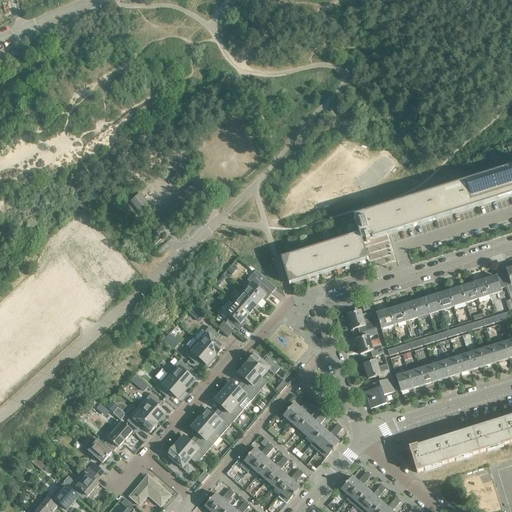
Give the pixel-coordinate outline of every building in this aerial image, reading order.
[(511,171),(355,220),(360,237),(283,261),(282,259),(281,259),(289,285),(290,284),(289,281),(366,257),(367,260),(368,260),(362,240),(362,238),(365,237),(366,242),(370,241),(368,236),(371,235),(372,237),(511,193),(511,171)] [(196,182),(164,209),(175,222),(207,195),(196,182)] [(140,193),(130,202),(156,233),(166,224),(140,193)] [(387,248),(373,251),(375,258),(388,255),(387,248)] [(233,265),(228,272),(232,275),(237,269),(233,265)] [(87,319),(102,305),(71,270),(56,284),(87,319)] [(272,293),(276,289),(257,272),(255,274),(258,277),(256,279),(272,293)] [(243,294),(257,305),(262,300),(264,302),(272,293),(256,279),(258,277),(255,274),(254,274),(247,281),(251,285),(243,294)] [(506,287),(511,286),(508,275),(502,277),(506,287)] [(222,277),(214,286),(217,288),(225,280),(222,277)] [(483,281),(488,296),(501,292),(500,289),(497,278),(496,277),(483,281)] [(500,289),(506,287),(502,277),(497,278),(500,289)] [(33,281),(0,310),(0,395),(0,396),(76,328),(33,281)] [(477,300),(488,296),(483,281),(472,285),(477,300)] [(465,304),(477,300),(472,285),(460,288),(465,304)] [(448,292),(453,308),(465,304),(460,288),(448,292)] [(441,311),(453,308),(448,292),(436,296),(441,311)] [(235,303),(248,315),(253,309),(256,311),(259,307),(257,305),(243,294),(235,303)] [(429,315),(441,311),(436,296),(424,299),(429,315)] [(417,319),(429,315),(424,299),(412,303),(417,319)] [(227,321),(224,325),(232,331),(234,328),(238,332),(246,323),(243,321),(248,315),(235,303),(226,313),(231,317),(227,321)] [(405,323),(417,319),(412,303),(400,307),(405,323)] [(189,313),(200,321),(204,316),(194,307),(189,313)] [(388,311),(393,326),(405,323),(400,307),(388,311)] [(370,313),(362,315),(361,311),(348,315),(353,330),(363,327),(365,333),(376,329),(370,313)] [(381,330),(393,326),(388,311),(376,314),(381,330)] [(495,317),(496,323),(509,319),(508,313),(495,317)] [(484,327),(496,323),(495,317),(483,321),(484,327)] [(473,330),(484,327),(483,321),(471,325),(473,330)] [(233,332),(232,331),(224,325),(219,330),(228,338),(233,332)] [(459,328),(461,334),(473,330),(471,325),(459,328)] [(197,341),(215,357),(216,356),(217,357),(224,348),(215,341),(219,336),(209,327),(197,341)] [(449,338),(461,334),(459,328),(447,332),(449,338)] [(435,336),(437,342),(449,338),(447,332),(435,336)] [(170,336),(166,341),(170,345),(174,340),(170,336)] [(190,347),(195,338),(191,336),(186,344),(190,347)] [(383,354),(381,345),(379,339),(371,341),(373,348),(372,348),(368,336),(356,340),(360,355),(371,351),(373,357),(383,354)] [(425,345),(437,342),(435,336),(423,340),(425,345)] [(413,349),(425,345),(423,340),(411,344),(413,349)] [(511,357),(511,340),(503,344),(508,359),(511,357)] [(215,357),(197,341),(196,341),(189,349),(190,350),(185,355),(195,364),(199,359),(208,367),(214,360),(213,359),(215,357)] [(401,353),(413,349),(411,344),(399,347),(401,353)] [(496,363),(508,359),(503,344),(491,347),(496,363)] [(389,357),(401,353),(399,347),(388,351),(389,357)] [(484,367),(496,363),(491,347),(479,351),(484,367)] [(472,370),(484,367),(479,351),(468,355),(472,370)] [(247,364),(246,365),(262,378),(268,370),(274,375),(280,369),(267,358),(263,363),(254,355),(247,364)] [(456,359),(461,374),(472,370),(468,355),(456,359)] [(448,378),(461,374),(456,359),(444,362),(448,378)] [(168,375),(186,390),(187,389),(188,390),(195,382),(186,374),(190,369),(180,361),(168,375)] [(380,382),(391,379),(388,370),(387,365),(379,367),(380,372),(380,373),(376,361),(364,365),(368,380),(379,376),(380,382)] [(431,366),(436,382),(448,378),(444,362),(431,366)] [(267,383),(262,378),(246,365),(244,367),(237,374),(248,383),(244,387),(255,397),(267,383)] [(424,385),(436,382),(431,366),(420,370),(424,385)] [(161,381),(167,372),(162,369),(156,377),(161,381)] [(413,389),(424,385),(420,370),(408,374),(413,389)] [(401,393),(413,389),(408,374),(396,377),(401,393)] [(184,393),(186,390),(168,375),(156,389),(166,397),(170,393),(179,400),(185,393),(184,393)] [(135,376),(131,381),(136,386),(141,381),(135,376)] [(391,379),(380,382),(373,385),(374,390),(365,393),(371,410),(386,405),(384,396),(396,392),(391,379)] [(275,390),(280,394),(288,385),(283,381),(275,390)] [(244,410),(255,397),(244,387),(241,391),(230,382),(224,389),(225,390),(223,392),(244,410)] [(244,410),(223,392),(222,393),(221,393),(214,401),(224,410),(221,414),(232,424),(244,410)] [(139,408),(157,424),(159,422),(160,422),(166,415),(157,407),(161,403),(151,394),(139,408)] [(291,424),(311,400),(309,398),(300,409),(295,404),(289,411),(289,410),(288,412),(284,417),(291,424)] [(298,430),(310,417),(304,413),(313,403),(311,400),(291,424),(298,430)] [(112,401),(106,407),(113,413),(118,407),(112,401)] [(118,408),(113,413),(121,420),(124,416),(124,413),(118,408)] [(156,425),(157,424),(139,408),(127,422),(137,431),(141,426),(150,434),(157,425),(156,425)] [(199,419),(214,433),(220,438),(232,424),(221,414),(217,418),(206,409),(200,416),(201,417),(199,419)] [(306,437),(326,413),(324,411),(315,422),(310,417),(298,430),(306,437)] [(313,443),(324,430),(319,426),(328,415),(326,413),(306,437),(313,443)] [(214,433),(199,419),(198,420),(197,420),(190,428),(201,437),(197,442),(208,451),(213,446),(207,441),(214,433)] [(511,420),(418,450),(417,447),(417,446),(409,449),(417,473),(511,443),(511,420)] [(108,440),(104,444),(113,452),(117,447),(118,449),(132,432),(123,423),(108,440)] [(329,435),(324,430),(313,443),(311,446),(318,452),(341,426),(338,424),(329,435)] [(343,428),(341,426),(318,453),(325,459),(328,456),(332,451),(333,452),(334,450),(334,449),(339,443),(334,438),(343,428)] [(196,465),(208,451),(197,442),(193,446),(183,437),(177,444),(175,447),(191,460),(196,465)] [(102,464),(111,454),(98,442),(89,452),(102,464)] [(252,469),(272,446),(270,444),(261,454),(255,450),(250,456),(249,455),(248,457),(249,457),(244,462),(252,469)] [(259,475),(270,462),(265,458),(274,448),(272,446),(252,469),(259,475)] [(191,460),(175,447),(175,448),(174,447),(167,455),(182,469),(191,460)] [(267,482),(287,459),(284,456),(275,467),(270,462),(259,475),(267,482)] [(36,458),(32,463),(37,467),(41,463),(36,458)] [(289,461),(287,459),(267,482),(274,488),(285,475),(280,471),(289,461)] [(89,469),(100,478),(104,473),(93,464),(89,469)] [(96,482),(100,478),(89,469),(85,473),(88,476),(78,487),(72,481),(68,486),(83,499),(86,496),(88,497),(99,484),(96,482)] [(290,480),(285,475),(274,488),(281,495),(301,471),(299,469),(290,480)] [(304,473),(301,471),(281,495),(289,501),(293,496),(294,496),(295,495),(295,494),(300,488),(295,483),(304,473)] [(196,481),(201,485),(209,476),(204,472),(196,481)] [(349,497),(369,474),(367,472),(358,482),(353,478),(347,484),(345,485),(346,486),(342,491),(349,497)] [(369,474),(349,497),(346,500),(354,507),(368,491),(363,486),(372,476),(369,474)] [(148,476),(144,481),(130,498),(138,506),(147,496),(161,508),(171,496),(156,484),(148,476)] [(77,497),(66,487),(62,485),(51,497),(54,500),(66,510),(74,501),(77,497)] [(360,511),(362,511),(384,487),(382,485),(373,495),(368,491),(354,507),(360,511)] [(386,489),(384,487),(362,511),(375,511),(382,504),(377,499),(386,489)] [(210,511),(214,511),(233,491),(230,489),(222,499),(216,494),(211,501),(210,500),(209,502),(210,502),(205,507),(210,511)] [(235,493),(233,491),(214,511),(227,511),(231,507),(226,503),(235,493)] [(53,511),(58,507),(47,498),(34,511),(53,511)] [(375,511),(388,511),(399,500),(396,498),(387,508),(382,504),(375,511)] [(132,511),(136,509),(135,508),(125,500),(121,504),(126,508),(122,511),(132,511)] [(401,502),(399,500),(388,511),(392,511),(401,502)] [(231,507),(227,511),(240,511),(247,504),(245,502),(236,511),(231,507)]
